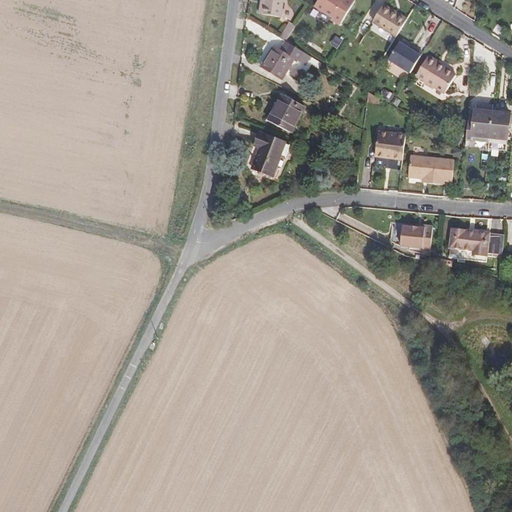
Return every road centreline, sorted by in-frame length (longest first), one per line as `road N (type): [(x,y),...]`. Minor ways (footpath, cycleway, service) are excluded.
road 1 (residential): [(511,211),(347,197),(281,206),(184,253)]
road 2 (track): [(281,206),(429,320),(462,355),(511,442)]
road 3 (tertiary): [(58,511),(184,253)]
road 4 (tertiary): [(184,253),(201,198),(230,0)]
road 5 (track): [(0,213),(184,253)]
